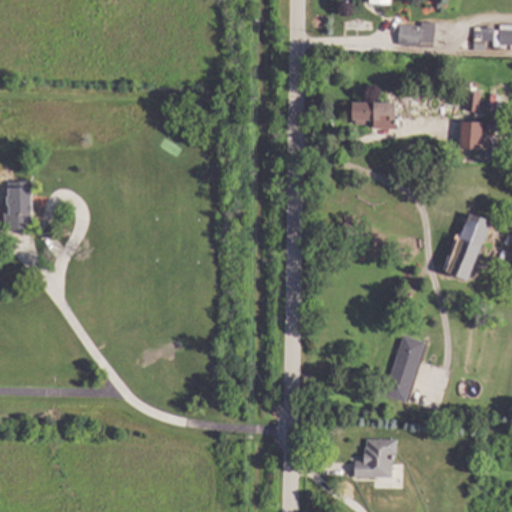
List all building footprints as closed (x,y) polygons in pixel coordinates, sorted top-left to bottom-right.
[(449,16),(443,19),(438,8),(444,5),(449,16)] [(437,22),(436,47),(401,45),(402,25),(423,26),(423,21),(437,22)] [(475,21),(475,26),(495,27),(494,45),(474,44),(474,40),(463,39),(464,26),(469,27),(470,21),(475,21)] [(483,92),(481,111),(467,110),(468,91),(483,92)] [(397,129),(375,129),(375,120),(354,120),(354,102),(397,102),(397,129)] [(505,119),(504,130),(492,130),(491,150),(462,148),(464,120),(482,122),(483,117),(505,119)] [(34,229),(7,230),(6,211),(10,211),(10,181),(33,181),(34,229)] [(492,221),(469,280),(447,272),(460,238),(463,239),(473,214),(492,221)] [(396,241),(392,255),(365,248),(368,234),(396,241)] [(426,342),(407,402),(386,395),(405,335),(426,342)] [(398,453),(394,453),(394,477),(357,476),(357,461),(366,461),(366,446),(369,446),(369,439),(399,439),(398,453)]
